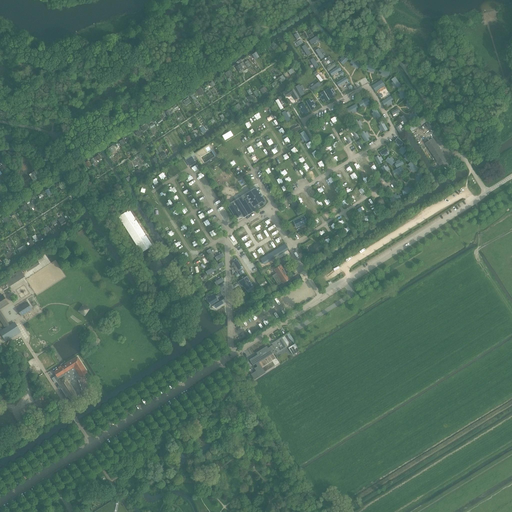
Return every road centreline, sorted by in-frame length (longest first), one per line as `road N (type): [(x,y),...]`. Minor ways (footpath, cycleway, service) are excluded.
road 1 (unclassified): [(47,472),(487,191)]
road 2 (unknown): [(283,0),(241,6),(193,39),(167,38),(66,119),(0,107)]
road 3 (track): [(274,206),(391,134),(368,86),(304,121)]
road 4 (unknown): [(316,13),(370,48),(411,57),(475,138),(472,170)]
